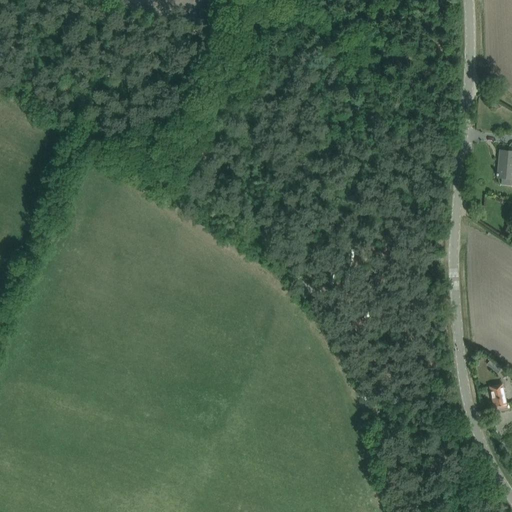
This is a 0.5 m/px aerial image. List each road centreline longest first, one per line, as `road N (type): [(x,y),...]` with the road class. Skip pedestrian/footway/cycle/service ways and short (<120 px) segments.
road 1 (track): [(0,344),(79,138),(152,180),(171,173),(245,0)]
road 2 (unclassified): [(511,497),(468,409),(459,350),(453,279),(466,0)]
